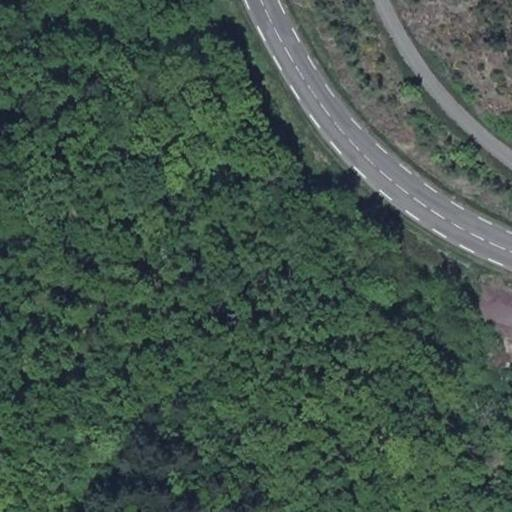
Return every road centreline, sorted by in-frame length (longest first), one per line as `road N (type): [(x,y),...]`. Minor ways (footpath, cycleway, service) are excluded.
road 1 (secondary): [(261,0),(327,115),(391,182),(511,253)]
road 2 (residential): [(380,0),(415,63),(511,160)]
